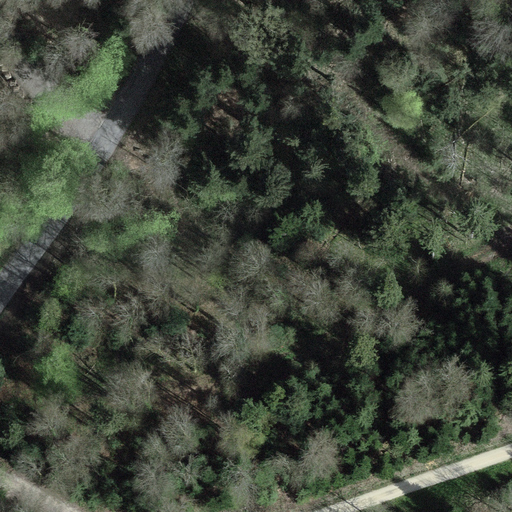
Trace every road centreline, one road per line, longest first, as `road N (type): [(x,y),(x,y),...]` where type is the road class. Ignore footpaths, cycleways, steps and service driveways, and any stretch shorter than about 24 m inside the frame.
road 1 (track): [(511,453),(337,511),(67,511),(0,477)]
road 2 (tertiary): [(0,294),(100,150),(179,0)]
road 3 (track): [(0,24),(100,150)]
